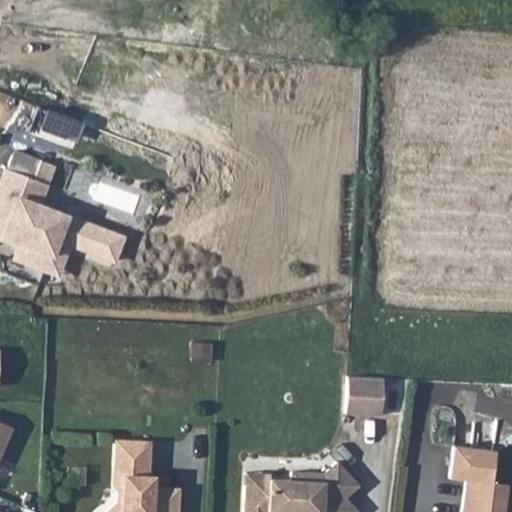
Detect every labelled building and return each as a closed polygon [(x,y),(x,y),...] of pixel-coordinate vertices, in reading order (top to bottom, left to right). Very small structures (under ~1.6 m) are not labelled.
[(59,167),(45,161),(38,180),(11,169),(0,197),(0,237),(7,241),(8,237),(24,244),(18,260),(50,272),(62,241),(74,246),(83,222),(43,206),(59,167)] [(74,246),(62,241),(50,272),(61,276),(74,246)] [(349,376),(347,375),(345,413),(381,414),(383,377),(349,376)] [(0,460),(16,423),(0,416),(0,460)] [(126,481),(121,487),(121,492),(99,511),(180,511),(181,484),(156,483),(156,473),(151,473),(153,438),(118,436),(117,467),(126,468),(126,481)] [(506,511),(508,505),(496,504),(497,485),(491,485),(492,452),(452,448),(449,480),(467,481),(462,511),(506,511)] [(245,483),(243,511),(341,511),(352,504),(346,497),(359,485),(338,460),(323,472),(291,470),(290,478),(270,477),(269,477),(268,484),(245,483)] [(126,481),(126,468),(117,467),(116,479),(121,487),(126,481)] [(270,472),(246,471),(245,483),(268,484),(269,477),(270,477),(270,472)] [(510,485),(497,485),(496,504),(508,505),(510,485)]
